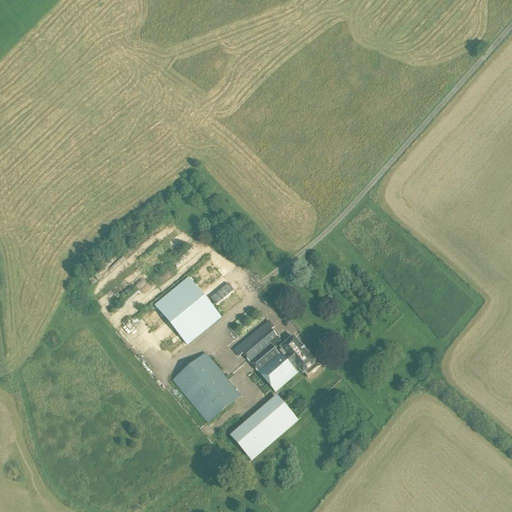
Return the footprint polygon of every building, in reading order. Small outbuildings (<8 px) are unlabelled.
[(96,285),(105,278),(101,272),(91,278),(96,285)] [(217,305),(234,291),(228,284),(211,298),(217,305)] [(194,342),(183,325),(179,328),(177,324),(182,321),(181,318),(159,333),(174,356),(194,342)] [(317,361),(315,363),(293,338),(283,346),(280,343),(280,342),(270,330),(273,327),(269,322),(234,351),(239,356),(241,354),(248,362),(275,393),(300,371),(302,374),(303,373),(307,377),(321,365),(317,361)] [(209,342),(215,336),(210,331),(204,337),(209,342)] [(63,346),(61,336),(52,338),(54,348),(63,346)] [(172,381),(207,424),(240,397),(206,355),(172,381)] [(231,437),(251,460),(297,421),(277,397),(231,437)]
